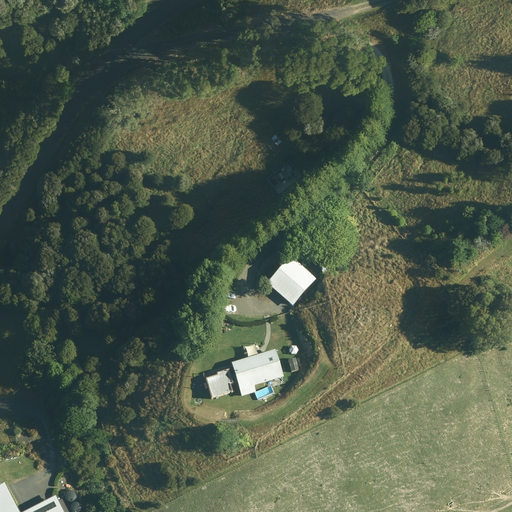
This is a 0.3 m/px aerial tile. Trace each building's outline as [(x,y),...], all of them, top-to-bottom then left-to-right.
[(284,262),(279,260),(270,279),(276,282),(284,262)] [(330,260),(319,265),(324,276),(335,271),(330,260)] [(301,278),(291,273),(286,283),(283,291),(293,295),(295,288),(301,278)] [(233,369),(238,385),(242,398),(256,394),(254,388),(283,380),(274,353),(232,365),(233,369)] [(205,386),(211,404),(230,398),(228,391),(236,389),(231,373),(215,378),(216,381),(205,384),(205,386)] [(29,511),(19,511),(6,486),(0,489),(0,511),(64,511),(57,498),(29,511)]
